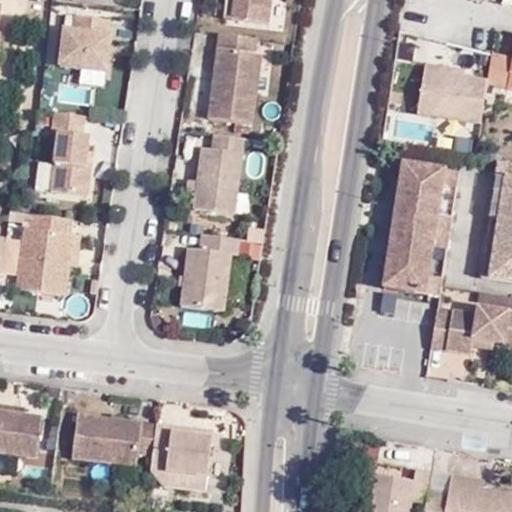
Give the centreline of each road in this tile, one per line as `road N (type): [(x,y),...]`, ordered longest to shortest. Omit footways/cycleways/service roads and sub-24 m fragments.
road 1 (secondary): [(313,390),(377,0)]
road 2 (secondary): [(334,0),(275,382)]
road 3 (residential): [(170,0),(115,361)]
road 4 (residential): [(511,421),(313,390)]
road 5 (residential): [(275,382),(115,361)]
road 6 (secondary): [(275,382),(262,511)]
road 7 (secondary): [(303,511),(313,390)]
